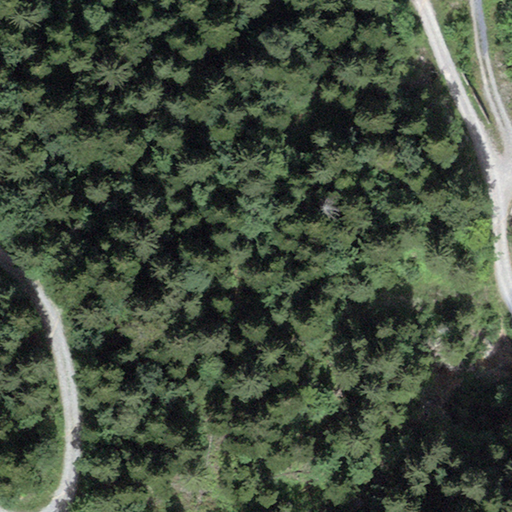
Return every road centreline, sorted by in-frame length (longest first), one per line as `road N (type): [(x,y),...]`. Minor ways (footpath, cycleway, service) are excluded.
road 1 (track): [(511,297),(491,161),(418,0)]
road 2 (track): [(0,254),(29,280),(57,330),(74,464),(66,497),(52,511)]
road 3 (track): [(511,152),(486,74),(476,0)]
